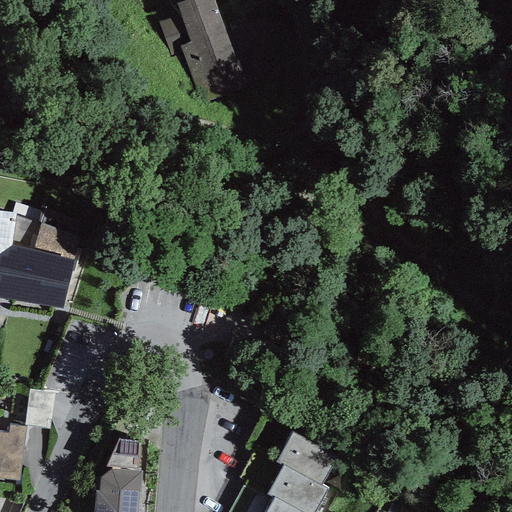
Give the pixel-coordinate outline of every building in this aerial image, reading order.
[(182,15),(160,23),(171,53),(182,49),(201,102),(247,86),(219,7),(217,8),(214,0),(180,0),(177,1),(182,15)] [(16,210),(0,208),(0,294),(62,305),(74,258),(11,242),(16,210)] [(0,478),(19,481),(26,426),(8,423),(7,432),(0,431),(0,478)] [(337,455),(292,431),(276,461),(282,463),(321,485),(337,455)] [(138,467),(140,439),(118,437),(105,464),(138,467)] [(321,485),(282,463),(266,492),(273,497),(302,511),(313,511),(327,488),(321,485)] [(138,511),(142,471),(111,468),(99,476),(98,491),(95,490),(93,511),(138,511)] [(302,511),(273,497),(265,511),(302,511)]
